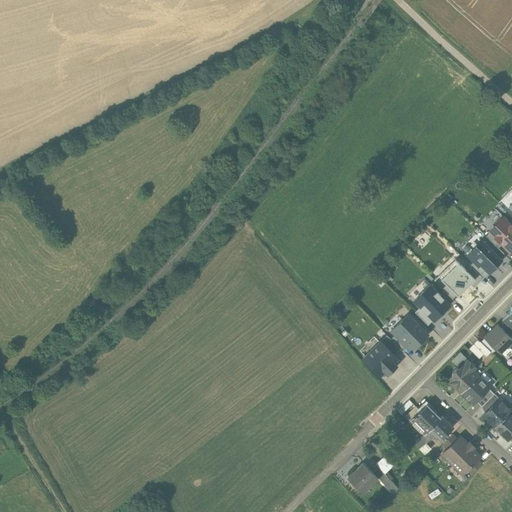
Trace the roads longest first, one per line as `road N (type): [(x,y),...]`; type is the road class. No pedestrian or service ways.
road 1 (residential): [(288,511),(421,376)]
road 2 (track): [(398,0),(511,103)]
road 3 (residential): [(421,376),(511,467)]
road 4 (residential): [(421,376),(511,287)]
